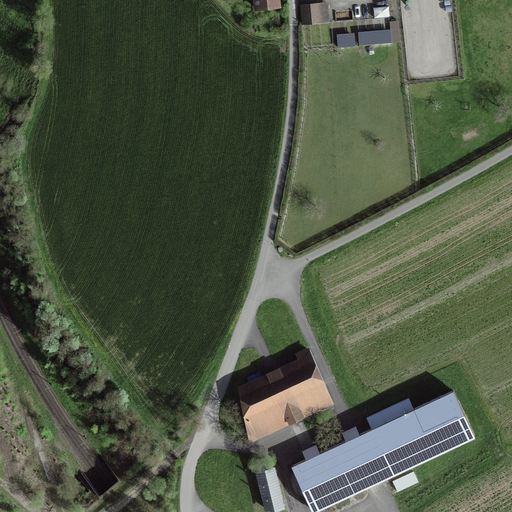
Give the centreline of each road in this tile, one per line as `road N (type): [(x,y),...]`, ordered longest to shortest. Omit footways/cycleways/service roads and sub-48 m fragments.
road 1 (unclassified): [(511,150),(256,283)]
road 2 (unclassified): [(256,283),(292,104),(294,0)]
road 3 (unclassified): [(188,511),(187,475),(256,283)]
road 4 (track): [(0,338),(63,511)]
road 5 (track): [(110,511),(201,430)]
